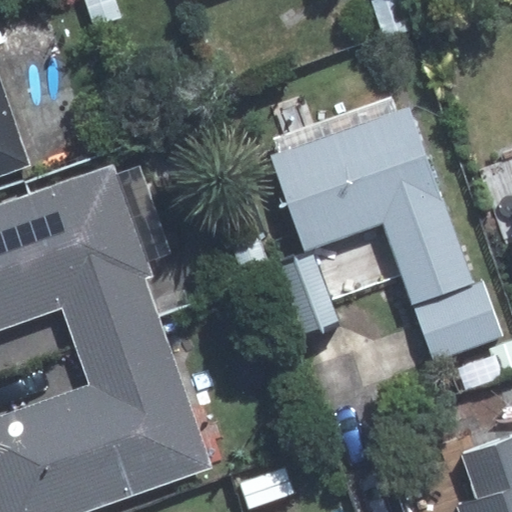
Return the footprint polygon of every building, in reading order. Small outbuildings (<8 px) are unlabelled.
[(109,0),(81,0),(87,17),(112,10),(109,0)] [(399,0),(366,0),(378,31),(407,21),(399,0)] [(399,0),(407,21),(432,13),(427,0),(399,0)] [(399,94),(258,146),(292,240),(372,210),(425,353),(494,328),(473,269),(464,272),(399,94)] [(0,162),(20,155),(0,98),(0,162)] [(123,158),(0,202),(0,328),(66,306),(85,358),(184,327),(154,273),(163,269),(123,158)] [(511,220),(503,224),(511,250),(511,220)] [(85,358),(92,380),(0,412),(0,511),(79,511),(215,464),(176,353),(200,345),(189,312),(184,327),(85,358)] [(230,394),(233,399),(236,403),(237,403),(241,407),(246,410),(251,412),(257,413),(263,413),(268,412),(274,410),(279,408),(283,404),(287,400),(290,395),(292,389),(293,384),(293,378),(292,372),(290,367),(288,362),(284,358),(280,354),(275,351),(269,349),(264,348),(258,348),(252,349),(247,351),(242,353),(238,357),(234,361),(231,366),(229,371),(228,377),(228,383),(229,388),(230,394)] [(511,511),(511,419),(449,442),(464,484),(423,498),(428,511),(511,511)] [(413,458),(386,468),(392,484),(439,467),(428,437),(408,444),(413,458)] [(278,460),(233,474),(241,499),(286,484),(278,460)] [(221,466),(203,473),(214,502),(232,495),(221,466)]
